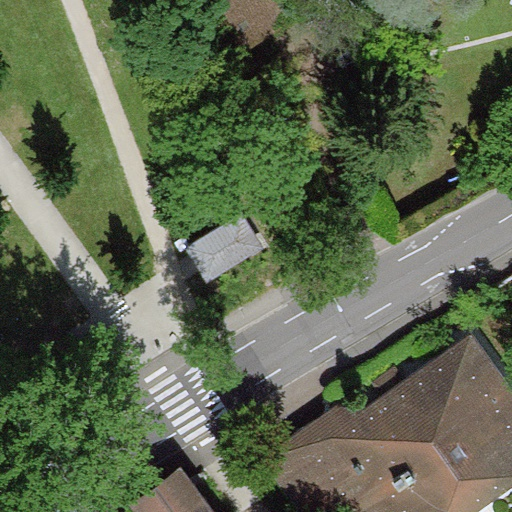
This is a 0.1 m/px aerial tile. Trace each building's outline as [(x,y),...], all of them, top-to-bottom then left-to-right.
[(265,35),(246,0),(191,0),(223,57),(265,35)] [(296,19),(286,0),(246,0),(265,35),(296,19)] [(242,213),(194,239),(227,299),(275,274),(242,213)] [(330,414),(304,436),(341,483),(338,485),(359,511),(411,511),(431,498),(443,510),(456,500),(511,457),(511,403),(464,343),(345,432),(330,414)] [(341,483),(304,436),(272,462),(309,509),(338,485),(341,483)] [(204,511),(183,483),(155,494),(133,511),(204,511)]
